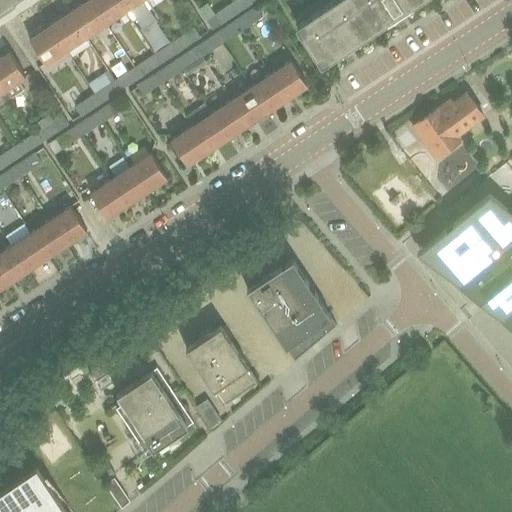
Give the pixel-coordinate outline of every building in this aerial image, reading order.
[(86,35),(106,22),(90,0),(85,0),(69,10),(86,35)] [(90,0),(106,22),(125,9),(119,0),(90,0)] [(119,0),(125,9),(132,20),(152,6),(148,0),(119,0)] [(222,23),(242,9),(236,0),(235,0),(215,13),(222,23)] [(236,0),(242,9),(256,0),(236,0)] [(376,28),(357,0),(335,0),(298,25),(323,62),(376,28)] [(357,0),(376,28),(417,0),(357,0)] [(234,20),(241,30),(261,17),(254,7),(234,20)] [(66,48),(86,35),(69,10),(50,23),(66,48)] [(221,43),(241,30),(234,20),(215,33),(221,43)] [(203,21),(174,40),(181,50),(209,31),(203,21)] [(29,37),(45,62),(66,48),(50,23),(29,37)] [(215,33),(195,46),(202,56),(203,56),(221,43),(215,33)] [(174,40),(154,53),(161,63),(181,50),(174,40)] [(195,46),(176,59),(183,69),(183,68),(188,75),(207,62),(203,56),(202,56),(195,46)] [(26,75),(9,50),(0,55),(0,80),(5,88),(11,97),(24,88),(19,79),(26,75)] [(154,53),(135,66),(141,76),(161,63),(154,53)] [(176,59),(157,71),(163,82),(183,69),(176,59)] [(309,83),(293,59),(272,73),(288,97),(309,83)] [(135,66),(115,79),(121,89),(141,76),(135,66)] [(144,95),(163,82),(157,71),(137,85),(144,95)] [(26,79),(32,90),(43,85),(37,73),(26,79)] [(288,97),(272,73),(252,86),(268,110),(288,97)] [(115,79),(95,92),(102,102),(121,89),(115,79)] [(268,110),(252,86),(232,99),(248,123),(268,110)] [(81,115),(102,102),(95,92),(75,105),(81,115)] [(413,125),(435,155),(459,138),(457,134),(483,115),(466,92),(441,110),(439,106),(413,125)] [(93,113),(100,123),(122,108),(116,98),(93,113)] [(248,123),(232,99),(212,112),(229,136),(248,123)] [(229,136),(212,112),(193,125),(209,149),(229,136)] [(40,127),(47,138),(69,124),(62,113),(40,127)] [(93,113),(71,128),(78,138),(100,123),(93,113)] [(209,149),(193,125),(172,139),(188,163),(209,149)] [(19,141),(26,152),(47,138),(40,127),(19,141)] [(55,153),(78,138),(71,128),(48,143),(55,153)] [(19,141),(0,154),(0,157),(5,166),(26,152),(19,141)] [(349,161),(354,169),(376,157),(371,149),(349,161)] [(36,151),(15,164),(22,175),(42,161),(36,151)] [(169,176),(153,151),(133,164),(149,189),(169,176)] [(0,183),(2,187),(22,175),(15,164),(0,174),(0,183)] [(149,189),(133,164),(113,178),(129,202),(149,189)] [(129,202),(113,178),(92,192),(108,216),(129,202)] [(511,204),(509,207),(489,191),(417,249),(511,326),(511,204)] [(88,229),(72,205),(51,218),(68,243),(88,229)] [(68,243),(51,218),(32,231),(48,256),(68,243)] [(48,256),(32,231),(12,244),(28,269),(48,256)] [(28,269),(12,244),(0,252),(0,269),(8,282),(28,269)] [(293,257),(247,287),(259,305),(256,306),(257,307),(259,306),(290,352),(299,347),(302,352),(336,323),(293,257)] [(0,287),(8,282),(0,269),(0,287)] [(257,379),(221,324),(186,347),(191,354),(189,356),(190,357),(192,355),(208,380),(206,381),(206,382),(209,381),(223,402),(257,379)] [(123,400),(118,403),(113,407),(118,413),(122,410),(150,451),(195,420),(159,365),(118,392),(123,400)] [(216,411),(205,418),(210,426),(221,418),(216,411)] [(98,470),(104,480),(115,473),(108,463),(98,470)] [(0,511),(67,511),(37,465),(0,489),(0,511)] [(117,481),(114,477),(107,481),(105,482),(121,506),(130,500),(117,481)]
